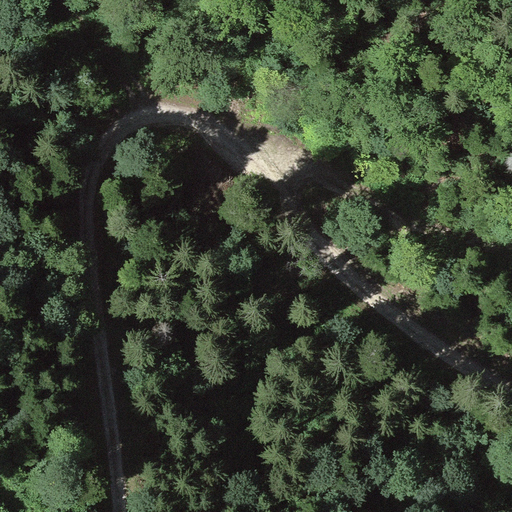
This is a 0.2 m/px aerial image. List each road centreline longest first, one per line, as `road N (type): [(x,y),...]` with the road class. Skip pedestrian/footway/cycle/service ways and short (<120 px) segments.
road 1 (track): [(511,408),(422,347),(222,136),(193,115),(158,112),(104,145),(93,180),(99,343),(120,511)]
road 2 (track): [(251,161),(411,228),(511,258)]
road 3 (track): [(54,0),(158,112)]
